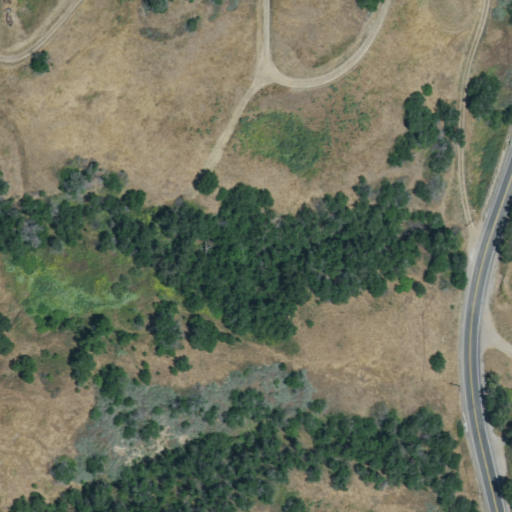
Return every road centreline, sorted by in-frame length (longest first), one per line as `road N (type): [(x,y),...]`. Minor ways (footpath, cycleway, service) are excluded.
road 1 (residential): [(511,144),(473,122),(456,97),(487,0),(375,9),(348,53),(318,68),(283,66),(264,53),(256,0),(58,8),(25,38),(0,46)]
road 2 (tertiary): [(499,511),(476,347),(480,301),(511,190)]
